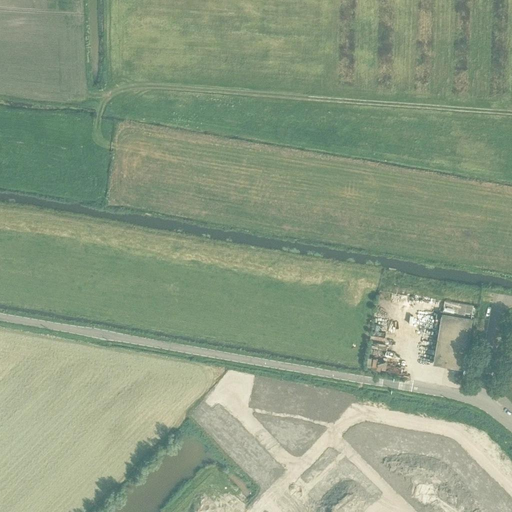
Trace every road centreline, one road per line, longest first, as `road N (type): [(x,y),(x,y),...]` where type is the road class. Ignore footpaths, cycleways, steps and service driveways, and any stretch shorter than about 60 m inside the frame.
road 1 (track): [(102,111),(109,94),(129,84),(511,112)]
road 2 (tertiary): [(0,317),(392,384)]
road 3 (residential): [(295,472),(356,414),(452,429),(511,488)]
